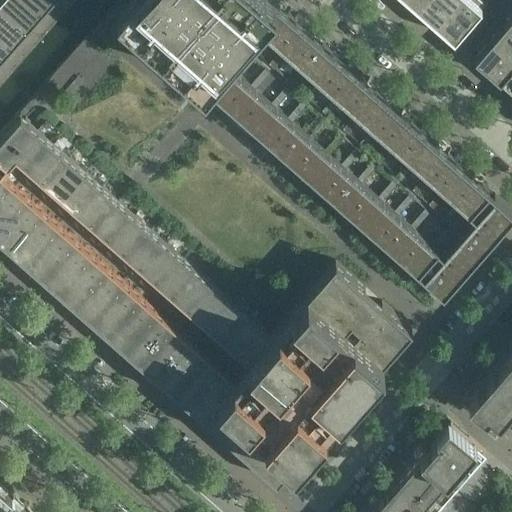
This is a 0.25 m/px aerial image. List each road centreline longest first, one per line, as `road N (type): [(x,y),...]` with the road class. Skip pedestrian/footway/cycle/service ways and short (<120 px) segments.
road 1 (secondary): [(232,511),(0,309)]
road 2 (residential): [(314,511),(511,287)]
road 3 (secondary): [(0,412),(113,511)]
